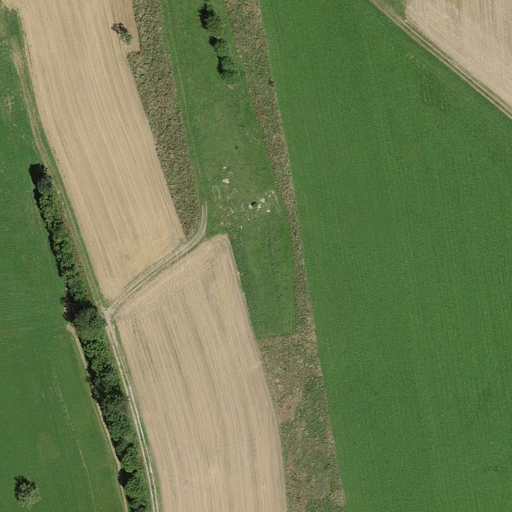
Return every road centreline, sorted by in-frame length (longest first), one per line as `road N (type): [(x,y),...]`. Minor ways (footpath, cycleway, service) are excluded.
road 1 (track): [(149,511),(139,432),(104,315),(199,235),(203,209)]
road 2 (track): [(104,315),(38,141),(13,29)]
road 3 (track): [(511,114),(372,0)]
